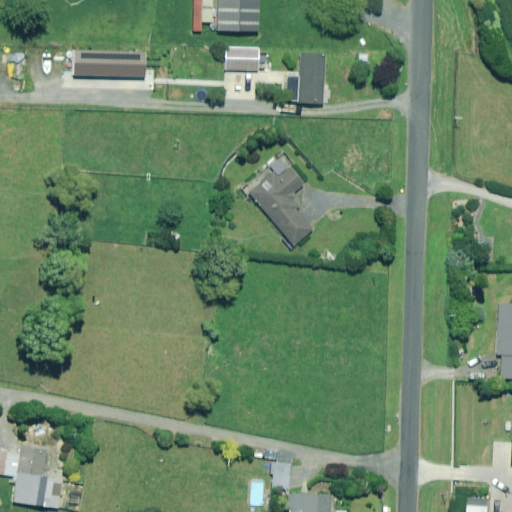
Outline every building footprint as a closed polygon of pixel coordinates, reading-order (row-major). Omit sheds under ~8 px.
[(260,0),(220,0),(219,31),(260,32),(260,0)] [(261,50),(228,49),(227,69),(268,72),(269,57),(261,56),(261,50)] [(76,61),(76,50),(49,51),(50,72),(64,72),(64,61),(76,61)] [(123,51),(86,50),(86,70),(122,71),(123,51)] [(327,55),(302,54),(299,102),(324,103),(327,55)] [(305,184),(291,167),(281,175),(277,170),(251,192),(295,245),(315,229),(289,198),(305,184)] [(511,304),(501,304),(498,355),(503,355),(502,378),(511,378),(511,304)] [(49,449),(19,445),(18,453),(0,450),(0,474),(20,477),(16,502),(61,509),(65,479),(51,477),(53,465),(47,464),(49,449)] [(292,475),(275,474),(274,488),(291,489),(292,475)] [(331,511),(333,495),(293,494),(291,511),(331,511)]
